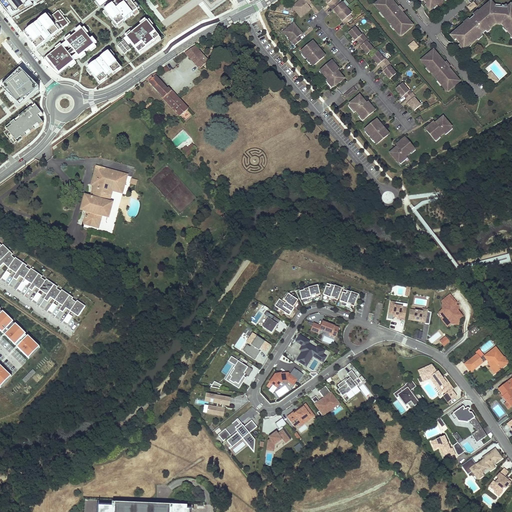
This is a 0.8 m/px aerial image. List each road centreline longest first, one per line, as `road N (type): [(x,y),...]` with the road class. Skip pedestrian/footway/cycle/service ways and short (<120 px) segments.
road 1 (residential): [(356,322),(319,309),(304,314),(254,395),(271,410),(359,347)]
road 2 (residential): [(243,14),(258,45),(381,189)]
road 3 (tertiary): [(77,104),(120,90),(243,14)]
road 4 (residential): [(472,392),(429,349),(370,333)]
